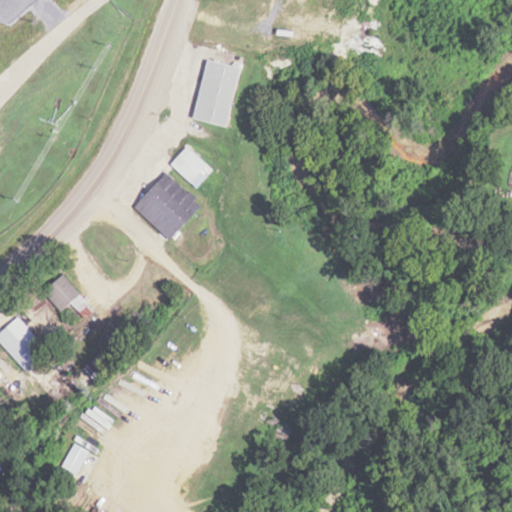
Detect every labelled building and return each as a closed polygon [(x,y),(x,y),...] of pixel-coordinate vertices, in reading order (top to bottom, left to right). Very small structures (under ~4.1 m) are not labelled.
[(209,58),(195,119),(231,127),(245,66),(209,58)] [(197,188),(216,170),(191,145),(172,164),(197,188)] [(169,172),(149,193),(184,227),(204,206),(169,172)] [(74,305),(86,319),(96,311),(67,274),(47,291),(64,313),(74,305)] [(22,316),(0,333),(0,342),(25,373),(51,352),(22,316)] [(103,379),(118,365),(103,350),(88,364),(103,379)] [(240,424),(230,420),(223,436),(233,440),(240,424)] [(62,463),(73,473),(90,455),(78,444),(62,463)]
